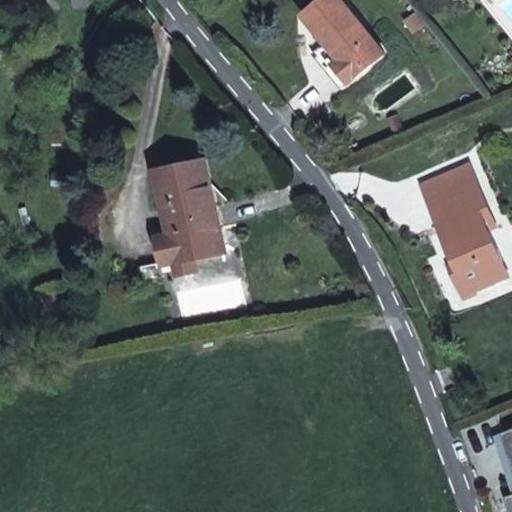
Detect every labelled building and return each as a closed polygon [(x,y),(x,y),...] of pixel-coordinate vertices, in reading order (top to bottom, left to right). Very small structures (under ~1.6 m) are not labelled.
[(321,0),(304,13),(328,43),(339,57),(332,63),(349,84),(387,55),(343,0),(321,0)] [(314,54),(342,90),(349,84),(332,63),(339,57),(328,43),(314,54)] [(203,217),(210,216),(199,161),(158,169),(171,235),(177,263),(226,254),(221,227),(206,230),(203,217)] [(475,190),(483,187),(472,162),(423,184),(456,262),(469,294),(511,278),(492,233),(475,190)] [(501,229),(483,187),(475,190),(492,233),(501,229)] [(218,214),(210,216),(203,217),(206,230),(221,227),(218,214)] [(162,267),(177,263),(171,235),(157,238),(161,264),(162,267)] [(462,297),(469,294),(456,262),(447,265),(462,297)] [(164,275),(162,267),(161,264),(143,267),(145,279),(164,275)] [(511,479),(511,461),(504,435),(497,437),(511,480),(511,479)]
